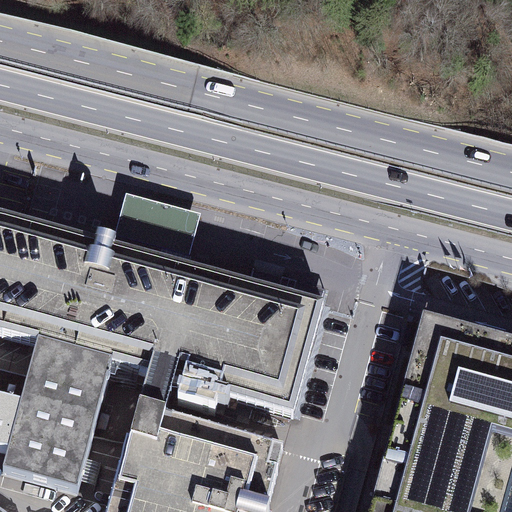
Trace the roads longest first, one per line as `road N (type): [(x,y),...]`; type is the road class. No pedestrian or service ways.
road 1 (residential): [(0,127),(511,258)]
road 2 (primary): [(0,84),(511,215)]
road 3 (primary): [(511,170),(0,41)]
